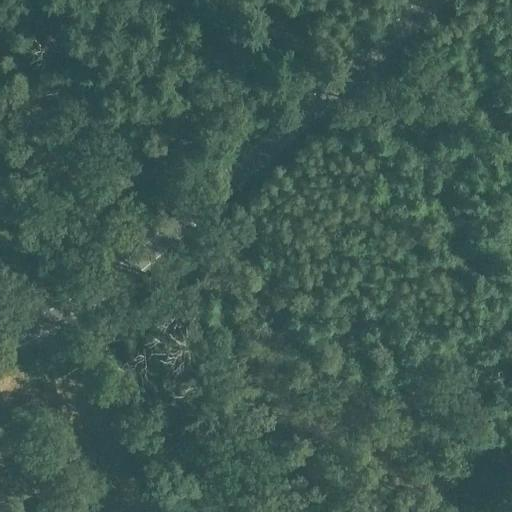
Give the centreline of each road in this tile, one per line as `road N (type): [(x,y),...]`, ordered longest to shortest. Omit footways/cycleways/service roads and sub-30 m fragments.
road 1 (tertiary): [(0,349),(100,292),(155,249),(435,0)]
road 2 (track): [(0,238),(139,511)]
